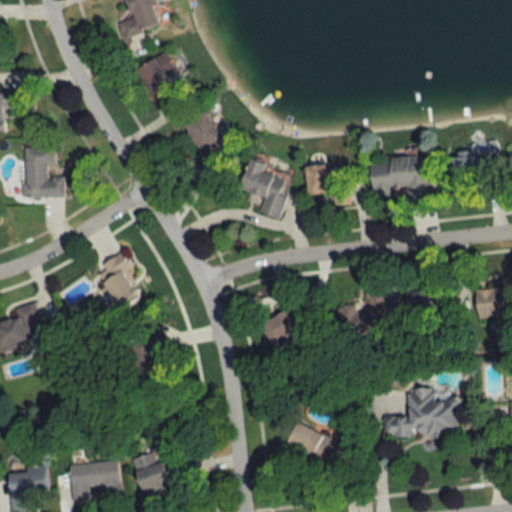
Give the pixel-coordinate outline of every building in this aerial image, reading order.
[(119,23),(123,37),(160,26),(151,0),(125,0),(131,19),(119,23)] [(188,90),(165,52),(134,70),(157,108),(188,90)] [(0,131),(4,132),(3,109),(26,108),(26,91),(0,91),(0,131)] [(181,125),(202,164),(227,151),(205,111),(181,125)] [(54,148),(24,148),(23,197),(63,197),(63,177),(46,177),(46,165),(54,165),(54,148)] [(501,181),(499,152),(442,155),(444,184),(501,181)] [(433,197),(430,166),(421,167),(420,157),(370,161),(373,201),(401,198),(402,201),(433,197)] [(278,219),(285,197),(278,194),(283,180),(262,173),(265,165),(249,159),(238,190),(263,199),(258,212),(278,219)] [(305,169),(306,194),(331,193),(332,206),(346,205),(344,166),(305,169)] [(120,308),(139,296),(123,270),(130,265),(123,253),(96,269),(120,308)] [(511,274),(501,275),(501,287),(475,289),(477,319),(511,317),(511,274)] [(407,291),(410,314),(453,309),(451,286),(407,291)] [(386,287),(364,288),(365,303),(338,304),(340,334),(387,332),(386,287)] [(259,322),(271,343),(307,323),(295,301),(259,322)] [(17,317),(0,321),(0,347),(1,352),(16,348),(14,342),(38,335),(34,321),(39,320),(35,302),(14,307),(17,317)] [(162,349),(159,335),(143,339),(147,352),(162,349)] [(408,387),(407,415),(385,415),(384,434),(457,436),(458,388),(408,387)] [(333,449),(337,441),(297,423),(284,450),(308,461),(314,449),(322,452),(325,445),(333,449)] [(178,457),(156,462),(154,453),(133,458),(141,492),(184,482),(178,457)] [(69,465),(72,501),(89,500),(88,489),(119,487),(118,462),(69,465)] [(47,468),(7,470),(10,511),(28,510),(27,494),(48,492),(47,468)]
